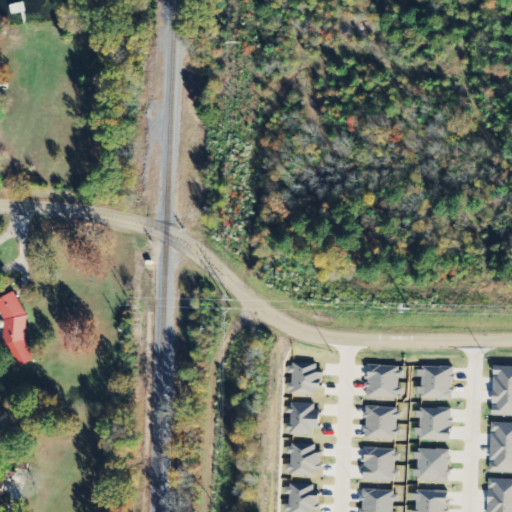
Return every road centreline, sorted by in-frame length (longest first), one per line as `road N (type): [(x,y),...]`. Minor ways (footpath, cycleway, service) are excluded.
road 1 (residential): [(511,341),(317,335),(275,319),(234,286)]
road 2 (residential): [(234,286),(168,229),(107,219)]
road 3 (residential): [(107,219),(176,243),(234,286)]
